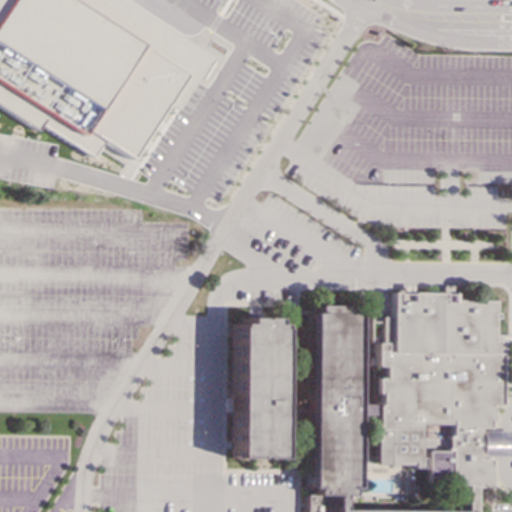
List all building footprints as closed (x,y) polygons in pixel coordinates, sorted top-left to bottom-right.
[(204,57),(117,0),(0,0),(0,108),(34,130),(38,124),(87,156),(98,140),(126,158),(162,104),(171,109),(204,57)] [(450,292),(388,292),(388,317),(380,317),(380,343),(373,342),(373,366),(381,366),(381,379),(374,379),(374,394),(377,394),(377,403),(373,403),(373,463),(409,464),(409,467),(419,467),(419,457),(417,457),(417,425),(446,425),(446,435),(443,435),(443,449),(421,449),(421,487),(488,488),(489,457),(478,457),(478,429),(485,429),(485,425),(489,425),(489,404),(496,404),(496,340),(489,340),(489,302),(449,301),(450,292)] [(369,317),(377,322),(382,315),(379,313),(384,305),(374,299),(368,309),(372,312),(369,317)] [(352,315),(345,315),(346,305),(311,305),(311,312),(305,312),(303,489),(309,489),(309,494),(303,494),(302,511),(462,511),(336,510),(336,495),(345,495),(345,487),(350,488),(352,315)] [(229,323),(228,457),(271,458),(272,324),(265,324),(265,318),(238,318),(238,324),(229,323)] [(373,405),(353,404),(352,415),(373,416),(373,405)]
